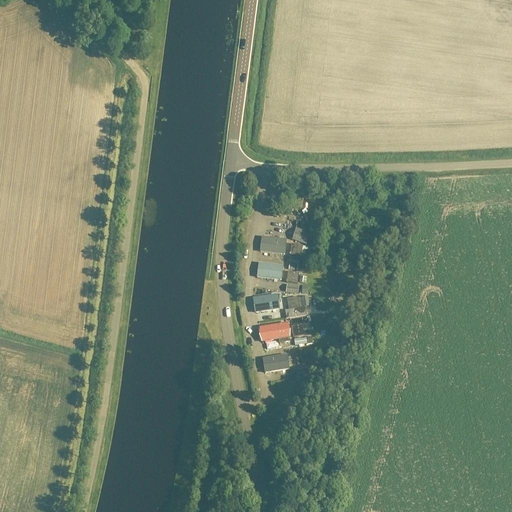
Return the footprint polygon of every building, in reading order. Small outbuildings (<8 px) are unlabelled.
[(310,235),(296,230),(292,242),(305,246),(310,235)] [(285,241),(262,239),(260,253),(283,256),(285,241)] [(301,258),(302,247),(291,246),(290,256),(301,258)] [(299,267),(300,259),(289,258),(289,266),(299,267)] [(257,280),(280,283),(282,268),(258,265),(257,280)] [(303,281),(303,277),(298,276),(298,275),(288,274),(286,284),(297,285),(298,281),(303,281)] [(298,297),(299,288),(287,287),(285,295),(298,297)] [(279,312),(277,297),(253,301),(255,316),(279,312)] [(288,311),(299,309),(297,299),(287,301),(288,311)] [(302,309),(308,308),(307,299),(300,300),(302,309)] [(287,322),(258,327),(260,341),(289,336),(287,322)] [(293,339),(303,337),(302,326),(291,328),(293,339)] [(305,329),(308,337),(313,335),(309,327),(305,329)] [(297,366),(308,365),(306,354),(295,356),(297,366)] [(289,372),(287,357),(263,361),(265,376),(289,372)] [(298,377),(309,374),(308,367),(297,369),(298,377)]
